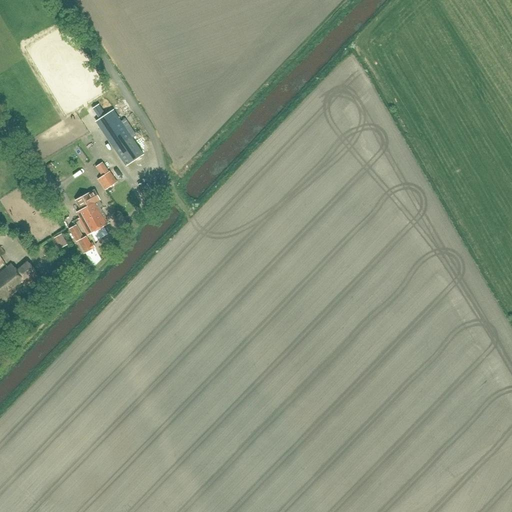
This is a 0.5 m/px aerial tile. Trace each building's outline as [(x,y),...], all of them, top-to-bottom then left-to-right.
[(104,115),(100,119),(113,138),(109,141),(126,167),(143,155),(113,110),(104,115)] [(97,180),(105,191),(117,182),(109,171),(97,180)] [(81,209),(78,211),(76,212),(79,219),(78,219),(87,235),(108,223),(101,210),(100,210),(95,202),(99,200),(94,191),(76,201),(81,209)] [(76,225),(68,229),(76,242),(77,241),(84,254),(95,248),(92,243),(90,244),(86,236),(83,238),(76,225)] [(61,234),(56,237),(62,248),(67,245),(61,234)] [(0,295),(1,295),(4,299),(25,282),(29,286),(40,278),(27,261),(15,270),(11,265),(0,274),(0,295)]
